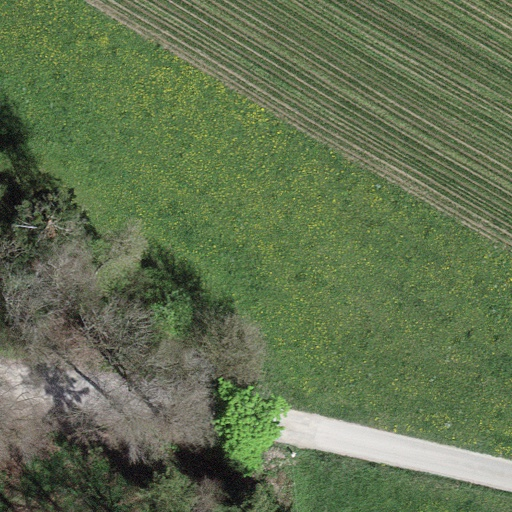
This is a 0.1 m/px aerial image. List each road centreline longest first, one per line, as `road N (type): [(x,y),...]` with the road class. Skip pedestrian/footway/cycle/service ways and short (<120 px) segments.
road 1 (track): [(275,416),(0,372)]
road 2 (unclassified): [(511,472),(275,416)]
